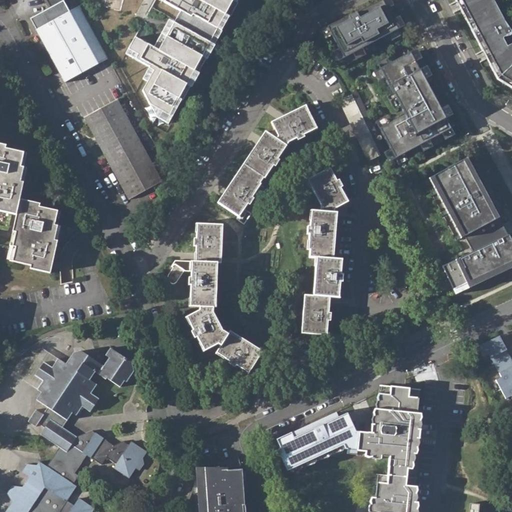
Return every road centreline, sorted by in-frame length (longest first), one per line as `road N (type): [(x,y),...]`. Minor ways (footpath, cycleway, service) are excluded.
road 1 (residential): [(511,309),(257,428),(249,457),(269,511)]
road 2 (residential): [(0,35),(135,274)]
road 3 (residential): [(366,187),(398,235),(410,289),(389,310),(360,301),(354,286),(361,213)]
road 4 (residential): [(135,274),(277,63)]
road 5 (residential): [(135,274),(161,347),(178,433),(172,493),(160,511)]
road 6 (residential): [(420,0),(472,97),(511,126)]
road 7 (residential): [(277,63),(322,94),(366,187)]
